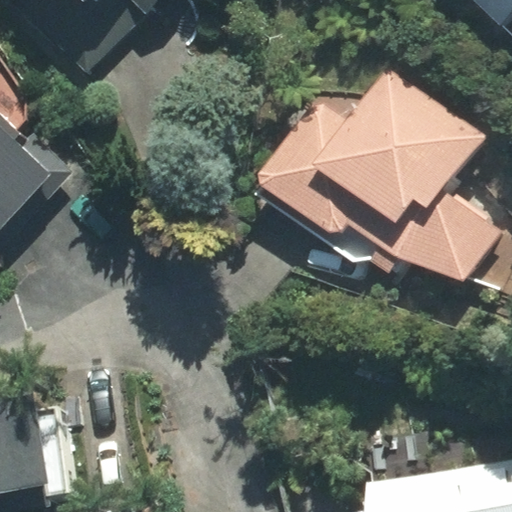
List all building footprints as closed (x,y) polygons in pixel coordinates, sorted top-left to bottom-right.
[(0,0),(96,95),(191,0),(0,0)] [(511,0),(465,0),(511,44),(511,0)] [(260,196),(392,285),(471,296),(509,240),(454,203),(492,145),(400,83),(388,100),(323,102),(260,196)] [(0,246),(67,181),(0,113),(0,246)] [(0,511),(79,511),(81,425),(0,424),(0,511)] [(511,511),(511,469),(373,485),(375,511),(511,511)]
